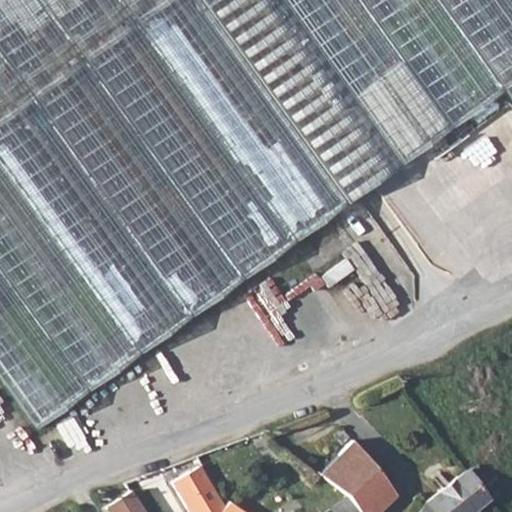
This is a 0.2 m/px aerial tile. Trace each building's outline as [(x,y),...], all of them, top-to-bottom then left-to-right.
[(505,117),(511,128),(511,0),(0,0),(0,322),(100,264),(157,354),(505,117)] [(0,390),(33,438),(157,354),(100,264),(0,322),(0,390)] [(283,283),(228,321),(245,347),(302,308),(327,345),(349,329),(314,277),(290,293),(283,283)] [(446,362),(463,387),(500,367),(484,342),(446,362)] [(511,384),(500,367),(463,387),(503,450),(468,472),(490,505),(511,490),(511,384)] [(379,511),(396,497),(398,493),(373,468),(346,445),(317,474),(347,495),(358,511),(379,511)] [(478,511),(490,505),(468,472),(428,501),(420,511),(478,511)] [(201,473),(175,492),(189,511),(200,511),(219,498),(201,473)] [(358,511),(347,495),(324,511),(358,511)] [(114,511),(139,511),(128,496),(111,508),(114,511)] [(241,511),(229,503),(222,511),(241,511)]
